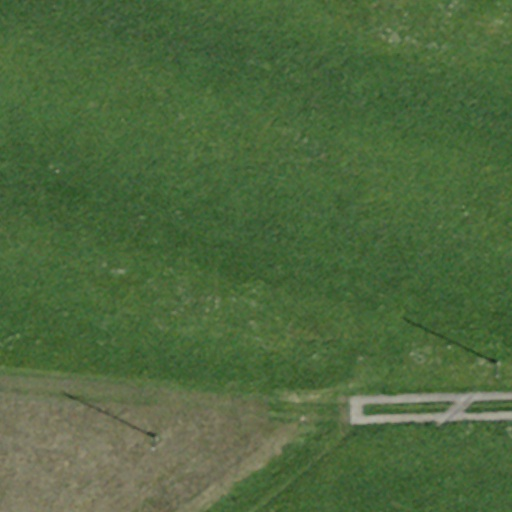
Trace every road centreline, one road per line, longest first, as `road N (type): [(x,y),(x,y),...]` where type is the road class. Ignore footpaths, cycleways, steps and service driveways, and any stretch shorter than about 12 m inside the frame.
road 1 (track): [(0,376),(355,413)]
road 2 (track): [(355,413),(511,404)]
